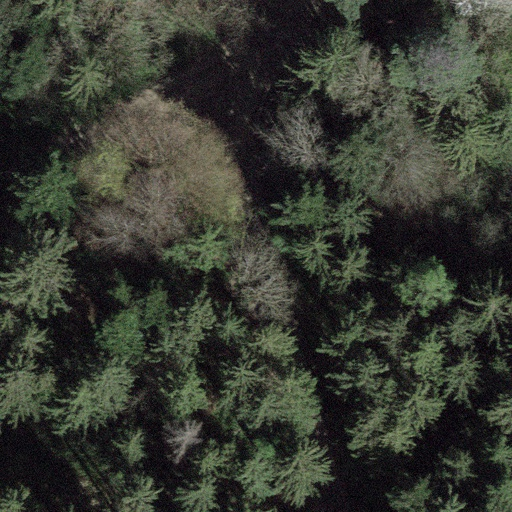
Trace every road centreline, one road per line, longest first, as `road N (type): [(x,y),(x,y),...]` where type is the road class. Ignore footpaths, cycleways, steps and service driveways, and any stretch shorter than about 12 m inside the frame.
road 1 (track): [(330,511),(209,75),(335,0)]
road 2 (track): [(209,75),(0,213)]
